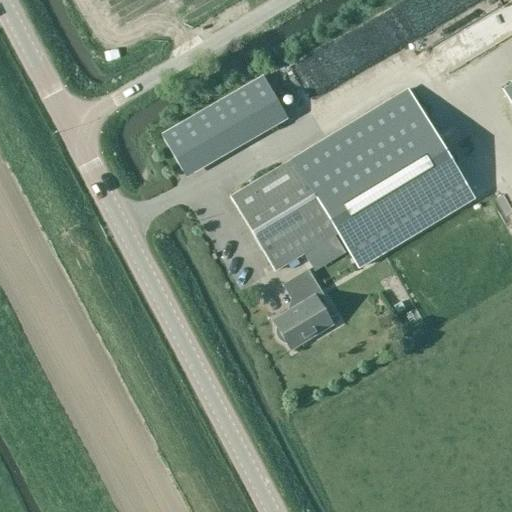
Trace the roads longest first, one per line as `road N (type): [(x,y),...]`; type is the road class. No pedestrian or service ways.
road 1 (tertiary): [(272,511),(64,129)]
road 2 (unclassified): [(64,129),(288,0)]
road 3 (tertiary): [(64,129),(0,5)]
